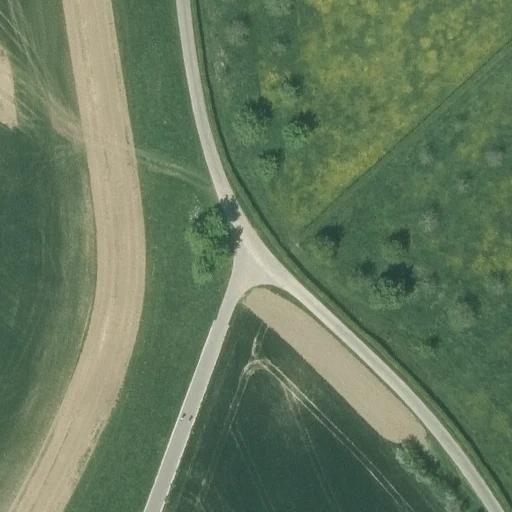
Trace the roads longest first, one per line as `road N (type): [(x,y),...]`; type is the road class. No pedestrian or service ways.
road 1 (unclassified): [(496,511),(438,430),(251,249)]
road 2 (unclassified): [(151,511),(251,249)]
road 3 (unclassified): [(251,249),(201,118),(182,0)]
